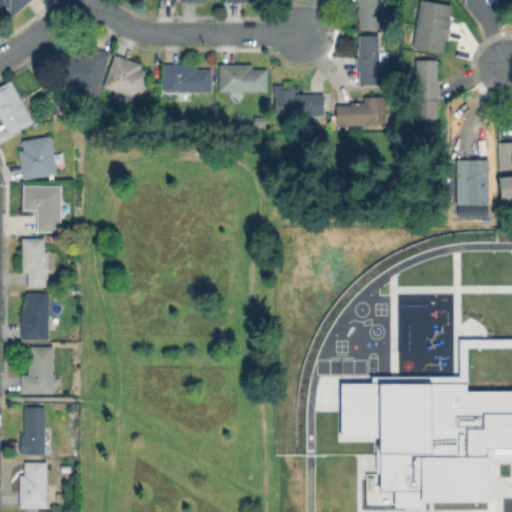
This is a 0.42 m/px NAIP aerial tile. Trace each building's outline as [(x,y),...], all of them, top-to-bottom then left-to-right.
[(0,0),(29,0),(14,15),(10,11),(0,20),(0,0)] [(380,0),(381,29),(358,30),(356,0),(380,0)] [(452,18),(448,38),(446,38),(443,52),(413,46),(420,0),(426,0),(452,5),(450,18),(452,18)] [(385,67),(385,82),(357,82),(358,37),(377,37),(377,47),(380,47),(380,67),(385,67)] [(110,53),(97,93),(80,87),(77,94),(63,89),(66,81),(60,80),(70,52),(85,57),(89,45),(110,53)] [(150,72),(142,98),(105,86),(115,55),(143,64),(141,69),(150,72)] [(438,60),(437,122),(416,122),(417,59),(438,60)] [(267,68),(267,92),(219,92),(219,63),(252,63),(252,68),(267,68)] [(213,68),(213,90),(164,91),(164,64),(197,64),(197,68),(213,68)] [(34,122),(10,135),(0,115),(0,85),(11,80),(34,122)] [(295,85),(295,94),(320,93),(321,112),(276,114),(275,86),(295,85)] [(383,96),(384,122),(367,122),(367,125),(355,125),(355,122),(337,122),(337,106),(350,106),(350,102),(365,102),(365,96),(383,96)] [(266,116),(266,128),(251,128),(251,116),(266,116)] [(58,172),(24,178),(19,151),(24,150),(23,140),(51,135),(58,172)] [(498,200),(511,199),(511,140),(495,142),(497,173),(496,173),(498,200)] [(485,158),(454,158),(453,216),(485,216),(485,158)] [(62,185),(61,231),(37,230),(38,210),(23,209),(23,185),(62,185)] [(48,251),(49,286),(27,286),(28,271),(24,272),(23,237),(46,237),(46,251),(48,251)] [(49,293),(49,338),(22,338),(22,306),(27,306),(27,293),(49,293)] [(53,346),(52,392),(21,392),(22,375),(29,375),(29,363),(31,363),(31,346),(53,346)] [(511,389),(467,389),(467,381),(377,382),(378,490),(421,490),(421,498),(485,498),(484,449),(511,449),(511,389)] [(46,407),(46,453),(21,453),(21,434),(25,434),(25,407),(46,407)] [(72,460),(71,472),(59,472),(60,460),(72,460)] [(47,462),(47,507),(20,507),(20,474),(25,474),(25,462),(47,462)]
